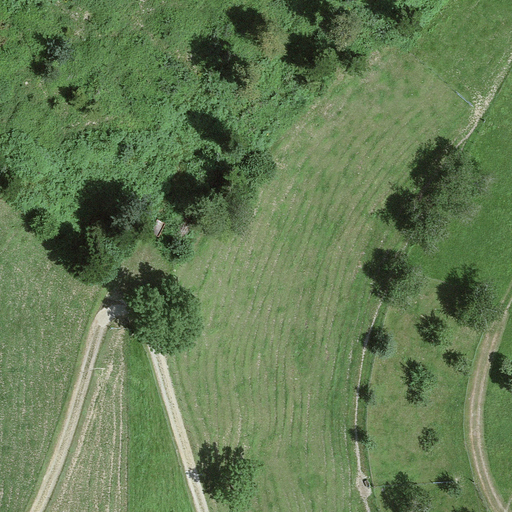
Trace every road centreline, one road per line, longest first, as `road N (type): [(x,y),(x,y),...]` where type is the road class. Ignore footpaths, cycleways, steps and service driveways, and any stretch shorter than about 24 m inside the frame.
road 1 (track): [(44,511),(106,325),(118,313),(134,313),(159,342),(208,511)]
road 2 (track): [(511,295),(485,355),(476,401),(477,452),(499,511)]
